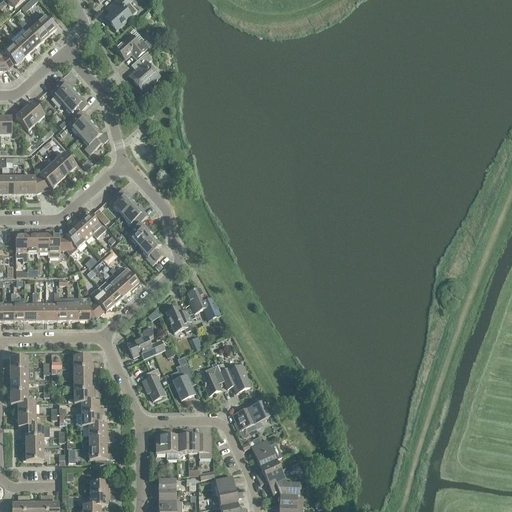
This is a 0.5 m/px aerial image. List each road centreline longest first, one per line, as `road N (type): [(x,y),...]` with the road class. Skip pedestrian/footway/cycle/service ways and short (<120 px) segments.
road 1 (residential): [(102,338),(179,265),(165,211),(122,164)]
road 2 (residential): [(258,511),(225,427),(143,423)]
road 3 (residential): [(122,164),(64,218),(0,222)]
road 4 (residential): [(122,164),(106,102),(64,54)]
